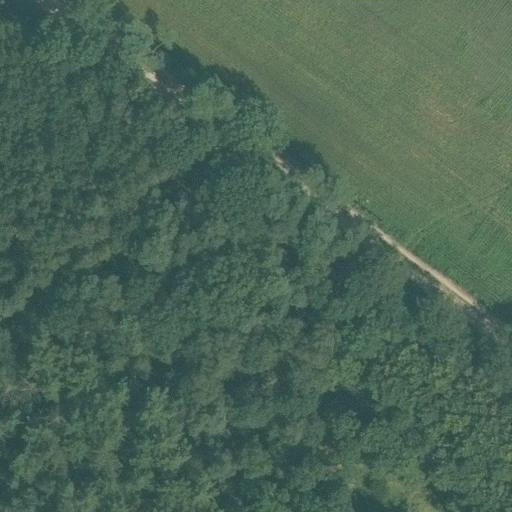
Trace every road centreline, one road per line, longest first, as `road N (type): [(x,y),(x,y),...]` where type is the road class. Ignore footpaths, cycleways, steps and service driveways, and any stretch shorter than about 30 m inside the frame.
road 1 (track): [(511,348),(241,141)]
road 2 (track): [(241,141),(46,0)]
